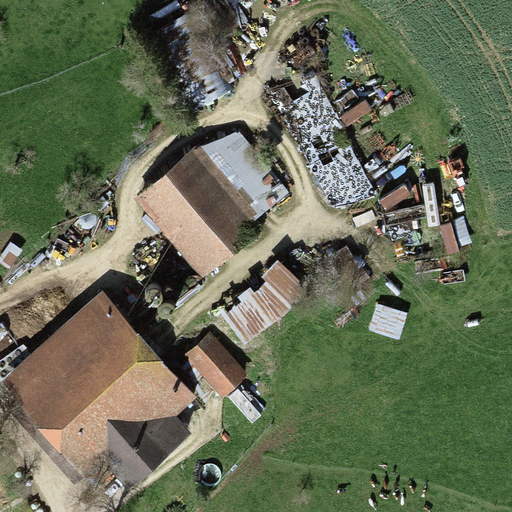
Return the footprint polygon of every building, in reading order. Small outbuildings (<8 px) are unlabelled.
[(190,10),(145,34),(183,108),(228,85),(190,10)] [(196,150),(249,216),(284,188),(239,135),(196,150)] [(196,150),(138,196),(201,273),(258,227),(249,216),(196,150)] [(278,263),(225,311),(252,339),(304,291),(278,263)] [(100,293),(6,379),(93,474),(109,459),(126,478),(184,425),(167,407),(187,389),(100,293)] [(209,335),(188,354),(223,392),(244,373),(209,335)]
